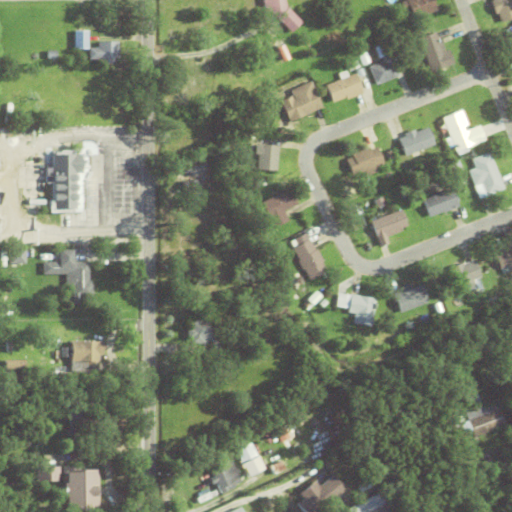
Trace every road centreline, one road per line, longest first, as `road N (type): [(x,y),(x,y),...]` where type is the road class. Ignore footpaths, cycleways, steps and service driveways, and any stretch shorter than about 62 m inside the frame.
road 1 (tertiary): [(148,0),(151,511)]
road 2 (residential): [(511,216),(390,265),(363,267),(307,160),(322,138),(489,72)]
road 3 (residential): [(511,128),(460,0)]
